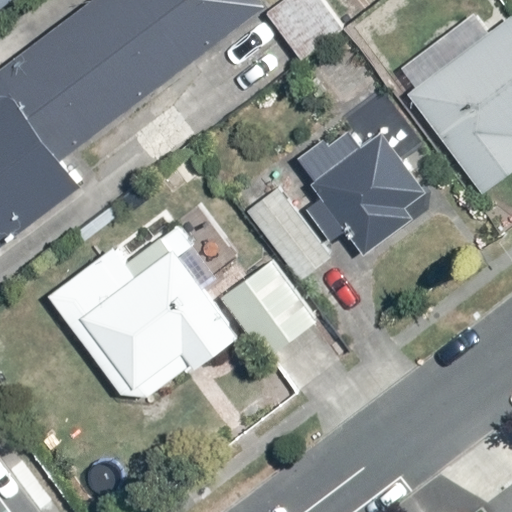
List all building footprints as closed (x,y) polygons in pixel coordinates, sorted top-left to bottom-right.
[(0,90),(0,91),(0,239),(82,178),(64,154),(267,1),(266,0),(85,0),(0,64),(0,90)] [(344,26),(324,0),(276,0),(266,8),(303,57),(344,26)] [(511,17),(508,13),(406,89),(481,189),(511,165),(511,17)] [(326,131),(297,151),(314,174),(310,177),(323,194),(309,204),(331,234),(346,223),(363,247),(410,213),(402,201),(423,186),(380,128),(362,141),(349,124),(331,137),(326,131)] [(280,184),(250,207),(303,277),(333,254),(280,184)] [(113,240),(46,291),(121,389),(148,392),(190,359),(194,364),(238,330),(171,242),(136,269),(113,240)] [(319,318),(269,251),(225,284),(219,287),(270,355),(319,318)]
